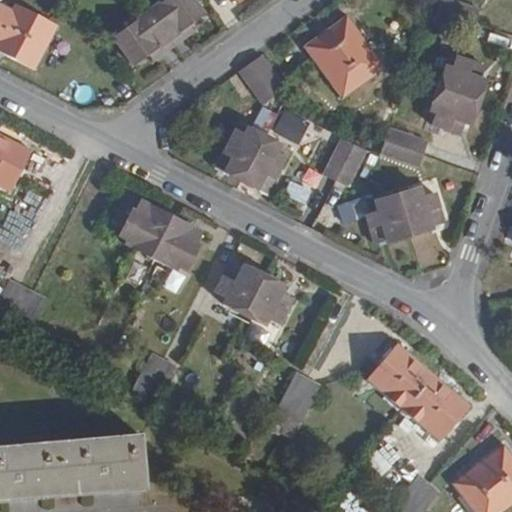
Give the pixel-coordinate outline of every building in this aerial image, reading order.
[(190,0),(173,0),(150,16),(173,49),(193,37),(189,31),(205,20),(190,0)] [(465,9),(461,4),(458,0),(427,0),(434,9),(445,23),(460,12),(465,9)] [(0,2),(0,49),(33,68),(56,24),(15,3),(11,8),(0,2)] [(173,49),(150,16),(112,42),(132,70),(149,59),(153,63),(173,49)] [(346,16),(304,46),(341,99),(384,68),(346,16)] [(249,61),(272,93),(295,76),(273,44),(249,61)] [(439,86),(477,102),(484,81),(479,79),(482,71),(457,62),(454,70),(446,68),(439,86)] [(469,124),(477,102),(439,86),(430,111),(438,114),(435,124),(459,132),(463,122),(469,124)] [(273,130),(297,143),(308,122),(284,110),(273,130)] [(217,163),(243,176),(265,134),(239,120),(217,163)] [(384,142),(422,156),(427,143),(389,129),(384,142)] [(0,134),(0,187),(8,192),(30,150),(0,134)] [(265,134),(243,176),(267,189),(289,147),(265,134)] [(326,174),(349,186),(369,151),(345,138),(326,174)] [(416,168),(422,156),(384,142),(381,150),(381,155),(416,168)] [(308,203),(312,187),(289,181),(284,197),(308,203)] [(396,193),(410,234),(431,228),(429,225),(440,222),(429,192),(420,195),(418,187),(396,193)] [(377,244),(410,234),(396,193),(375,199),(377,208),(367,211),(377,244)] [(361,198),(338,203),(342,221),(365,216),(361,198)] [(123,242),(133,248),(143,225),(156,231),(166,213),(140,200),(134,210),(132,209),(119,234),(126,238),(123,242)] [(133,248),(163,263),(176,241),(165,236),(174,217),(166,213),(156,231),(143,225),(133,248)] [(176,241),(163,263),(176,269),(179,265),(185,269),(198,245),(195,242),(201,231),(174,217),(165,236),(176,241)] [(6,283),(22,291),(40,256),(25,247),(6,283)] [(40,256),(22,291),(31,296),(48,260),(40,256)] [(48,260),(31,296),(42,301),(60,266),(48,260)] [(223,304),(242,314),(261,277),(242,266),(240,270),(231,265),(219,290),(227,295),(223,304)] [(268,316),(277,320),(291,296),(281,291),(283,287),(277,284),(276,285),(261,277),(242,314),(264,325),(268,316)] [(145,361),(157,367),(175,333),(163,327),(145,361)] [(175,333),(157,367),(168,372),(186,339),(175,333)] [(367,380),(399,407),(429,371),(398,344),(367,380)] [(278,403),(291,410),(309,375),(297,368),(278,403)] [(429,371),(399,407),(438,440),(468,405),(429,371)] [(309,375),(291,410),(302,415),(319,380),(309,375)] [(141,436),(0,448),(0,501),(145,490),(141,436)] [(367,461),(380,475),(397,459),(383,445),(367,461)] [(511,455),(503,445),(454,484),(474,511),(500,511),(511,503),(511,455)] [(418,474),(393,507),(399,511),(422,511),(439,490),(418,474)]
